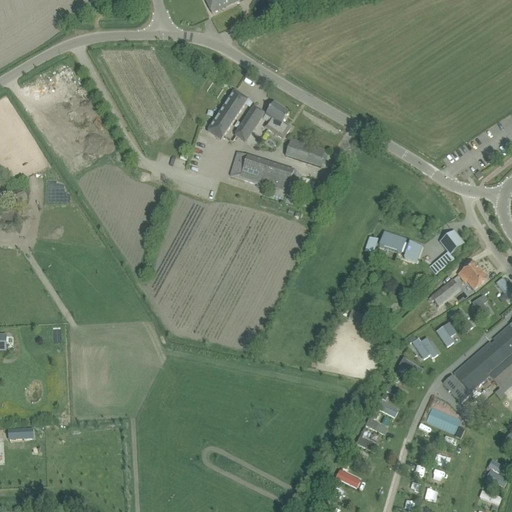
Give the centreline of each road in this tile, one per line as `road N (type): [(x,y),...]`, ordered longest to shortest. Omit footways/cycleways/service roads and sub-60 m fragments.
road 1 (unclassified): [(164,34),(214,43),(467,190)]
road 2 (unknown): [(77,42),(138,157),(169,177),(205,186)]
road 3 (unclassified): [(0,80),(77,42),(164,34)]
